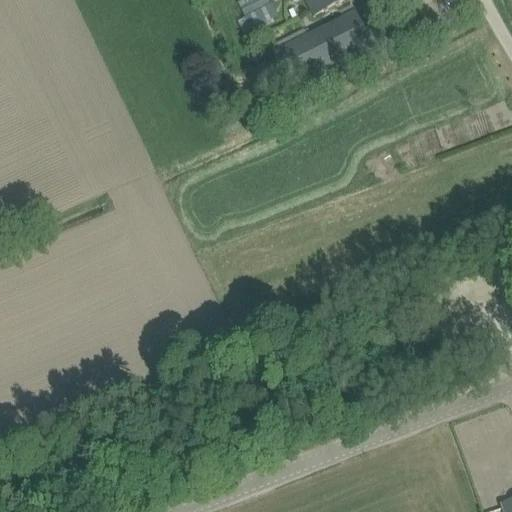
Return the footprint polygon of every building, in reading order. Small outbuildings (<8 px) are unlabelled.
[(306,0),(314,15),(345,0),(306,0)] [(390,0),(368,0),(374,10),(390,0)] [(272,9),(246,22),(252,33),(277,20),(272,9)] [(255,64),(262,78),(271,96),(372,45),(356,13),(255,64)] [(480,428),(464,433),(476,470),(503,461),(506,469),(511,467),(511,434),(506,418),(490,424),(490,422),(479,426),(480,428)] [(511,511),(511,501),(502,505),(504,511),(511,511)]
